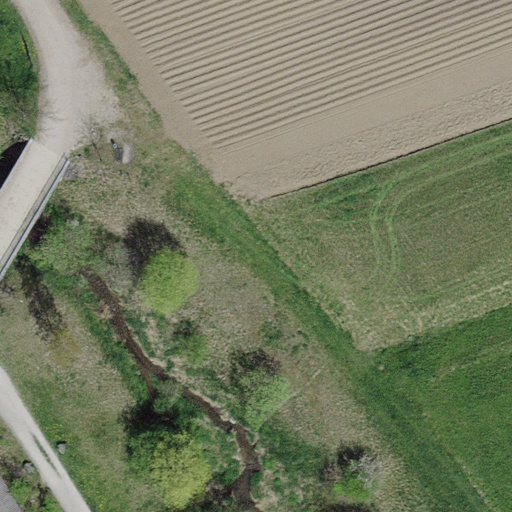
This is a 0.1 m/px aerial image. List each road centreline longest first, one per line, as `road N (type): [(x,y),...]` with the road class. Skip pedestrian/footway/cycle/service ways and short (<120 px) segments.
road 1 (track): [(0,240),(61,123),(57,25),(37,0)]
road 2 (track): [(0,402),(84,511)]
